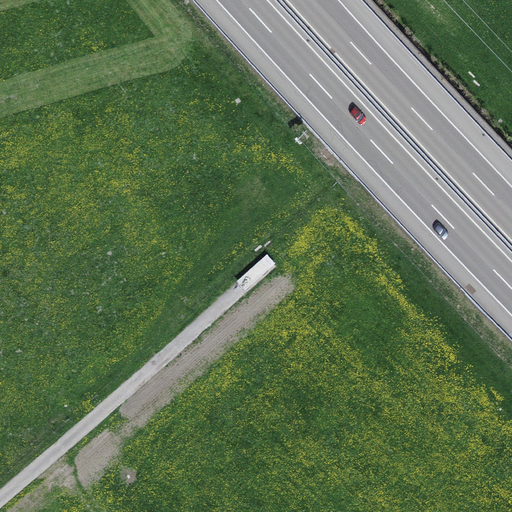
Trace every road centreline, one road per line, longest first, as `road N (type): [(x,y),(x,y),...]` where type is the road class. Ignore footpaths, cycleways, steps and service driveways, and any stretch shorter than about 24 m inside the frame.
road 1 (motorway): [(240,0),(511,289)]
road 2 (motorway): [(511,212),(313,0)]
